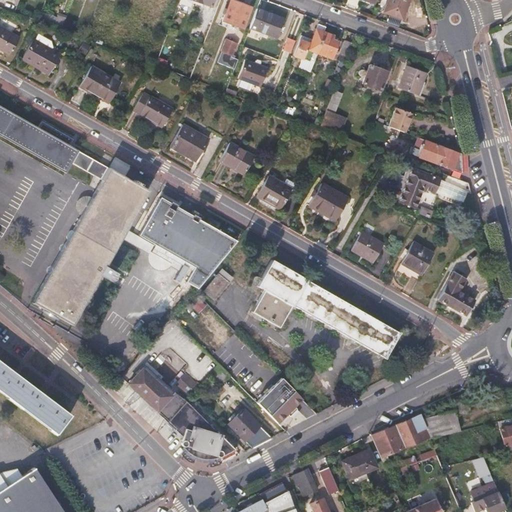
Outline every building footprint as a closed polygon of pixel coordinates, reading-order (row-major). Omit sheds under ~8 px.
[(230,0),(222,20),(242,28),(250,8),(230,0)] [(387,0),(384,11),(402,19),(409,0),(387,0)] [(275,37),(282,18),(256,8),(249,27),(275,37)] [(61,30),(65,18),(57,15),(56,17),(41,11),(37,21),(61,30)] [(316,53),(324,31),(326,27),(317,24),(309,45),(299,41),(293,56),(301,59),(305,49),(316,53)] [(0,26),(0,49),(9,54),(19,37),(0,26)] [(331,59),(340,37),(324,31),(316,53),(331,59)] [(283,49),(290,52),(294,39),(287,37),(283,49)] [(32,39),(21,59),(48,74),(58,54),(32,39)] [(225,40),(221,51),(231,55),(236,44),(225,40)] [(346,57),(352,43),(344,40),(338,54),(346,57)] [(271,67),(249,59),(241,79),(263,87),(271,67)] [(369,65),(362,83),(379,90),(386,72),(369,65)] [(406,65),(398,87),(415,94),(420,80),(422,81),(425,72),(406,65)] [(89,70),(79,87),(108,103),(117,86),(89,70)] [(420,80),(415,94),(416,94),(419,95),(424,82),(422,81),(420,80)] [(334,114),(342,94),(333,90),(319,127),(327,130),(333,114),(334,114)] [(143,92),(132,111),(161,127),(172,108),(143,92)] [(67,240),(31,302),(70,325),(148,190),(69,145),(72,139),(41,121),(37,127),(0,106),(0,135),(65,172),(71,162),(101,180),(92,197),(91,196),(89,195),(87,195),(86,195),(84,195),(82,196),(80,197),(79,198),(78,199),(77,201),(76,203),(75,205),(75,207),(75,208),(76,209),(77,211),(78,213),(80,215),(81,215),(73,230),(69,231),(66,236),(67,240)] [(404,132),(411,114),(394,107),(387,126),(399,130),(404,132)] [(381,150),(387,135),(396,138),(399,130),(387,126),(375,121),(366,144),(381,150)] [(179,131),(169,147),(195,161),(203,145),(179,131)] [(460,153),(416,137),(410,153),(460,173),(462,172),(460,153)] [(227,147),(219,161),(243,175),(251,161),(227,147)] [(411,168),(399,201),(414,207),(422,188),(433,193),(438,179),(411,168)] [(268,175),(256,196),(280,209),(292,188),(284,184),(268,175)] [(287,178),(284,184),(292,188),(295,183),(287,178)] [(322,184),(309,206),(333,220),(347,198),(322,184)] [(456,196),(458,188),(449,186),(447,194),(456,196)] [(236,241),(160,197),(138,235),(193,267),(185,282),(196,288),(236,241)] [(361,232),(351,250),(372,262),(383,244),(361,232)] [(412,242),(401,263),(426,278),(438,257),(412,242)] [(294,306),(384,358),(398,333),(307,281),(308,280),(271,259),(256,286),(264,290),(251,312),(278,327),(290,306),(293,307),(294,306)] [(233,278),(222,268),(218,273),(229,282),(233,278)] [(214,300),(229,282),(218,273),(203,290),(214,300)] [(452,273),(437,298),(464,314),(473,299),(458,291),(464,280),(452,273)] [(291,402),(274,384),(280,378),(260,358),(256,362),(265,370),(262,373),(266,376),(253,390),(262,399),(260,401),(264,405),(266,403),(278,415),(291,402)] [(70,415),(0,362),(0,391),(55,434),(70,415)] [(229,376),(217,364),(209,373),(220,385),(229,376)] [(145,365),(128,384),(156,410),(174,391),(145,365)] [(196,383),(185,373),(176,384),(186,394),(196,383)] [(174,391),(156,410),(167,421),(185,401),(174,391)] [(460,431),(456,417),(471,413),(468,400),(452,405),(454,411),(437,416),(422,420),(430,437),(430,439),(460,431)] [(185,401),(167,421),(182,435),(181,439),(181,441),(181,443),(183,444),(191,446),(194,436),(189,435),(192,423),(220,431),(185,401)] [(271,437),(242,409),(228,423),(251,447),(271,437)] [(437,416),(435,410),(420,415),(422,420),(437,416)] [(380,458),(430,437),(422,420),(420,415),(371,436),(380,458)] [(194,436),(191,446),(217,454),(223,435),(224,432),(220,431),(192,423),(189,435),(194,436)] [(511,445),(511,425),(500,429),(505,447),(511,445)] [(235,447),(223,435),(217,454),(222,455),(235,447)] [(191,446),(183,444),(186,448),(190,452),(196,455),(200,457),(206,458),(212,457),(217,456),(222,455),(217,454),(191,446)] [(369,450),(342,462),(349,480),(376,468),(369,450)] [(397,468),(438,456),(435,450),(396,462),(397,468)] [(485,462),(483,457),(468,461),(471,466),(485,462)] [(397,468),(396,462),(383,466),(386,472),(397,468)] [(0,511),(68,511),(66,508),(62,510),(60,506),(63,504),(60,499),(57,502),(35,468),(22,476),(18,469),(0,473),(0,511)] [(316,490),(307,468),(292,475),(297,488),(299,487),(303,496),(316,490)] [(338,491),(328,468),(319,472),(329,495),(338,491)] [(493,481),(488,469),(480,472),(486,485),(493,481)] [(268,495),(285,489),(283,483),(266,489),(268,495)] [(123,511),(125,511),(158,497),(155,491),(121,506),(123,511)] [(495,511),(504,508),(497,492),(483,498),(487,508),(485,509),(486,511),(495,511)] [(294,511),(287,493),(264,505),(267,508),(267,509),(267,511),(294,511)] [(353,503),(349,494),(341,497),(345,507),(353,503)] [(327,511),(322,499),(310,505),(313,511),(327,511)] [(259,511),(267,508),(264,505),(262,500),(239,511),(259,511)] [(440,511),(435,500),(412,510),(413,511),(440,511)]
